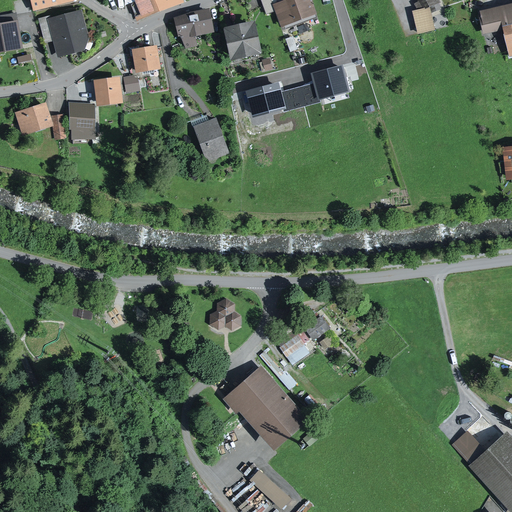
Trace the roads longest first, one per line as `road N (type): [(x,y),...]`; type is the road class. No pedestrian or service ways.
road 1 (tertiary): [(511,259),(361,277),(130,280),(0,252)]
road 2 (track): [(81,511),(33,377),(0,318)]
road 3 (track): [(436,268),(459,381),(511,435)]
road 4 (residential): [(135,32),(71,77),(0,92)]
